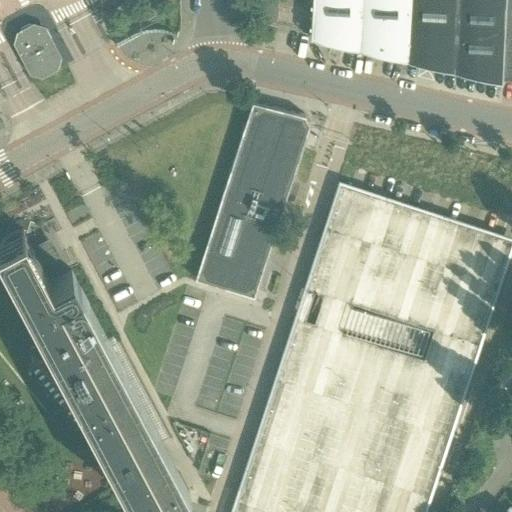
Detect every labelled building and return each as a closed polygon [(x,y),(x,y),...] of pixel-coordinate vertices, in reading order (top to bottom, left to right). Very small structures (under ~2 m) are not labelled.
[(267,0),(266,20),(277,21),(277,0),(267,0)] [(311,0),(310,33),(358,44),(360,0),(355,0),(311,0)] [(358,44),(406,56),(408,0),(359,0),(360,0),(358,44)] [(408,0),(406,56),(454,67),(456,0),(408,0)] [(501,76),(504,0),(456,0),(454,67),(501,78),(501,76)] [(511,0),(504,0),(503,40),(511,40),(511,0)] [(15,46),(19,54),(26,56),(27,52),(32,54),(31,57),(35,65),(41,66),(49,62),(51,56),(47,49),(44,48),(45,43),(49,43),(51,37),(46,29),(40,27),(36,29),(34,26),(28,24),(21,28),(19,34),(21,38),(17,40),(15,46)] [(252,100),(251,101),(194,277),(253,295),(291,179),(309,122),(304,113),(286,109),(281,107),(252,100)] [(426,511),(511,250),(511,238),(344,184),(238,511),(426,511)] [(118,484),(121,482),(130,499),(150,489),(163,511),(166,511),(169,511),(182,511),(189,490),(179,471),(144,405),(71,269),(50,280),(26,235),(23,228),(0,239),(0,255),(21,294),(31,313),(39,328),(11,350),(118,484)]
